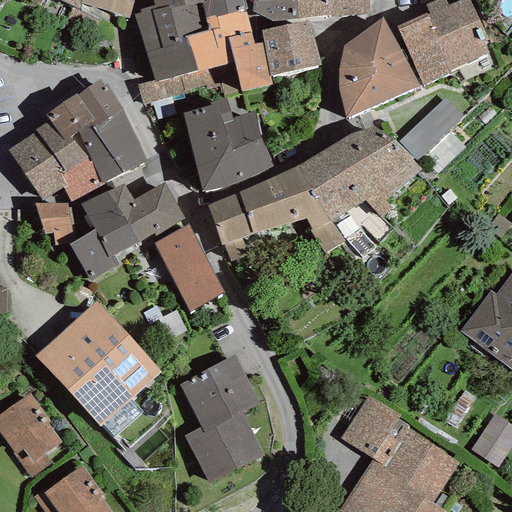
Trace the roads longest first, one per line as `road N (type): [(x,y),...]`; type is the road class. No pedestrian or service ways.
road 1 (residential): [(263,511),(291,461),(289,410),(186,207)]
road 2 (residential): [(186,207),(109,77),(0,61)]
road 3 (residential): [(186,207),(319,141),(334,44)]
